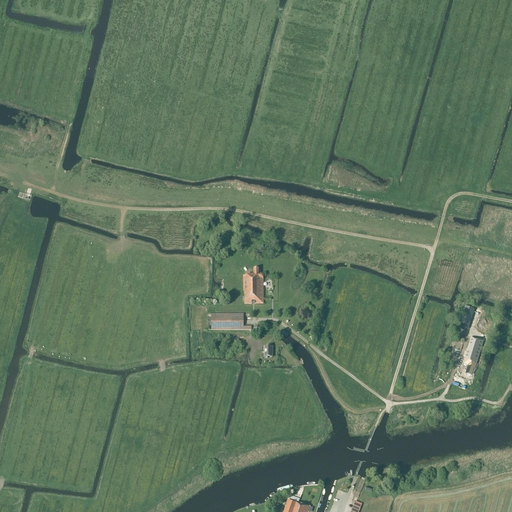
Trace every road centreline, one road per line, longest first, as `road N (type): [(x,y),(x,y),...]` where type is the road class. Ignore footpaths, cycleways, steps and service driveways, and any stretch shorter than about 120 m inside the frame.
road 1 (track): [(433,250),(236,210),(89,202),(0,174)]
road 2 (track): [(389,403),(433,250)]
road 3 (unclassified): [(387,413),(389,403),(497,403),(511,381)]
